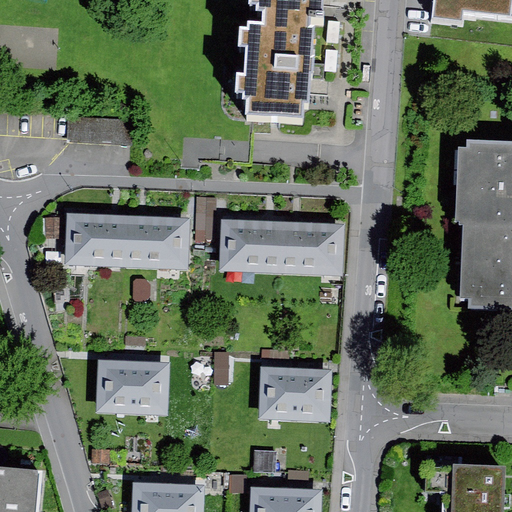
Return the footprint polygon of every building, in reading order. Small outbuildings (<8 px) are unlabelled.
[(324,0),(261,0),(261,16),(251,16),(250,32),(257,33),(257,41),(264,41),(263,54),(251,53),(250,59),(240,59),(239,76),(246,76),(245,104),(235,104),(233,124),(244,125),(242,149),(307,152),(314,40),(323,41),(324,0)] [(511,0),(434,0),(432,23),(466,26),(467,16),(511,21),(511,0)] [(69,117),(68,141),(133,144),(134,120),(69,117)] [(467,150),(459,149),(456,224),(464,224),(511,225),(511,143),(468,142),(467,150)] [(217,214),(196,213),(195,232),(216,233),(217,214)] [(132,217),(68,214),(65,265),(129,269),(132,217)] [(142,217),(132,217),(129,269),(189,271),(191,219),(142,217)] [(63,218),(46,218),(46,240),(63,239),(63,218)] [(222,221),(220,273),(282,275),(284,223),(270,222),(222,221)] [(297,223),(284,223),(282,275),(343,278),(346,225),(297,223)] [(511,225),(464,224),(461,297),(470,297),(470,309),(511,310),(511,225)] [(229,353),(215,353),(215,385),(230,385),(229,353)] [(171,360),(99,357),(97,411),(169,413),(171,360)] [(333,371),(261,367),(259,420),(331,423),(333,371)] [(92,448),(92,463),(110,463),(111,449),(92,448)] [(131,450),(111,449),(110,463),(130,464),(131,450)] [(279,450),(255,450),(255,470),(278,471),(279,450)] [(39,511),(43,465),(0,461),(0,511),(39,511)] [(503,511),(504,471),(428,469),(428,493),(442,493),(441,511),(503,511)] [(247,475),(233,475),(233,493),(248,492),(247,475)] [(204,511),(206,482),(133,480),(131,511),(204,511)] [(322,511),(323,488),(252,485),(251,511),(322,511)] [(114,507),(107,489),(98,493),(104,510),(114,507)]
